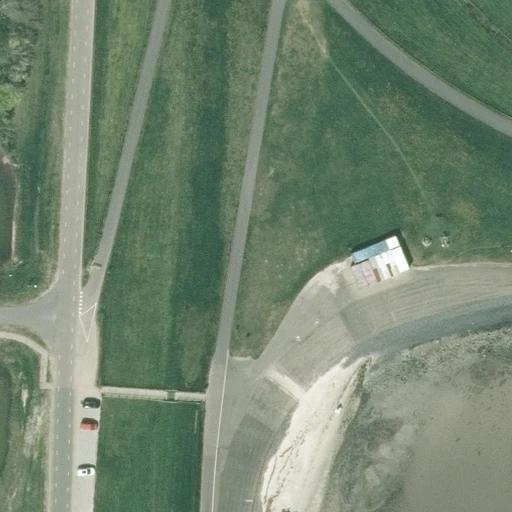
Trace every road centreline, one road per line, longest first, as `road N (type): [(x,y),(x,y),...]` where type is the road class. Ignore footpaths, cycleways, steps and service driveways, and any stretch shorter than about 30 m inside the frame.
road 1 (tertiary): [(66,317),(83,0)]
road 2 (tertiary): [(59,511),(66,317)]
